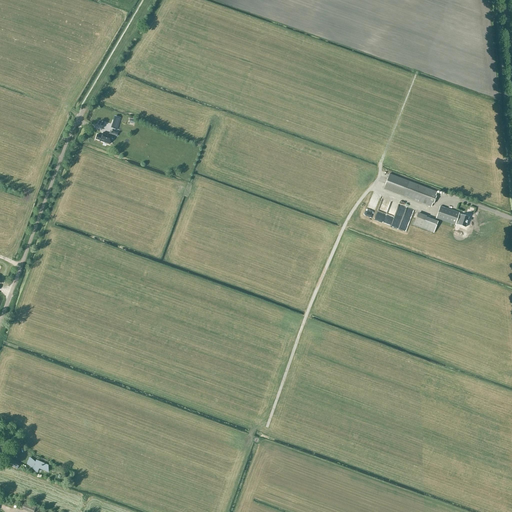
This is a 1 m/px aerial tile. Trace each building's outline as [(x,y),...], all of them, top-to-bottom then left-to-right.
[(117,130),(119,123),(113,121),(111,128),(117,130)] [(124,123),(121,131),(127,133),(130,125),(124,123)] [(109,144),(112,135),(103,132),(102,136),(97,134),(96,139),(100,140),(99,141),(109,144)] [(437,192),(406,180),(389,174),(384,188),(431,207),(437,192)] [(375,191),(367,213),(375,215),(383,193),(375,191)] [(383,196),(378,217),(385,219),(390,197),(383,196)] [(392,200),(386,221),(400,225),(403,217),(396,215),(400,202),(392,200)] [(408,225),(414,207),(407,205),(401,225),(403,226),(403,224),(408,225)] [(468,217),(459,214),(440,207),(436,218),(455,225),(456,222),(465,225),(468,217)] [(426,217),(422,229),(434,233),(438,221),(426,217)] [(38,468),(48,472),(48,465),(36,460),(35,463),(30,458),(27,463),(36,472),(38,468)] [(30,511),(33,511),(36,506),(25,502),(22,509),(30,511)]
